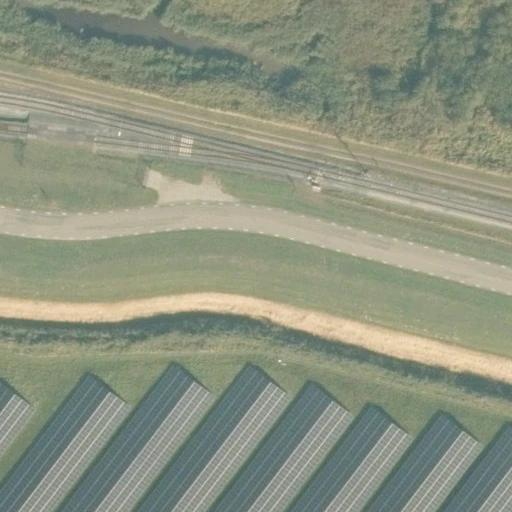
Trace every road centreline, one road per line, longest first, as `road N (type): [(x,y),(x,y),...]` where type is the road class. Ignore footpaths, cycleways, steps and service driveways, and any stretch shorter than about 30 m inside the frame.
road 1 (track): [(0,74),(511,194)]
road 2 (unclassified): [(511,282),(255,220),(0,218)]
